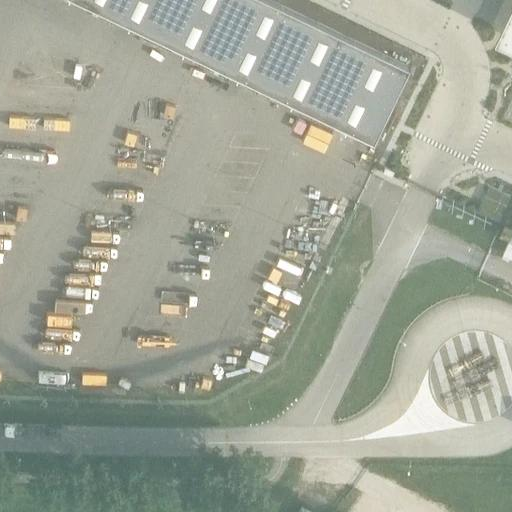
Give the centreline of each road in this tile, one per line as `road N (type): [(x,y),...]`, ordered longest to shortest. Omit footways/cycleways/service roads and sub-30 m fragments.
road 1 (unclassified): [(345,438),(0,438)]
road 2 (unclassified): [(511,329),(483,319),(443,325),(420,348),(382,415),(359,431)]
road 3 (unclassified): [(345,438),(460,437),(511,422)]
